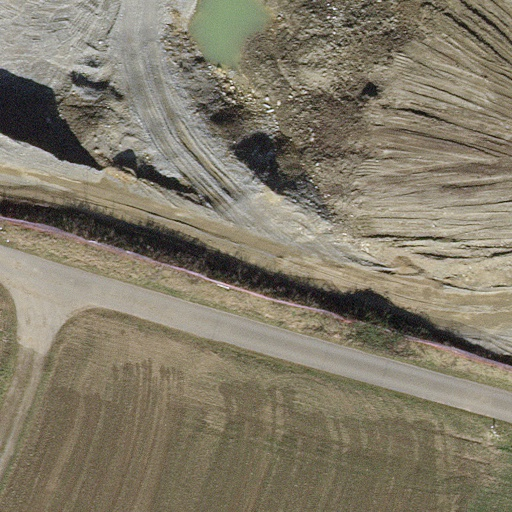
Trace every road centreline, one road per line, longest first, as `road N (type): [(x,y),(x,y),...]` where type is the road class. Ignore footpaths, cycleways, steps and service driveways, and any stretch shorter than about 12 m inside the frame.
road 1 (track): [(511,407),(0,258)]
road 2 (track): [(0,440),(60,281)]
